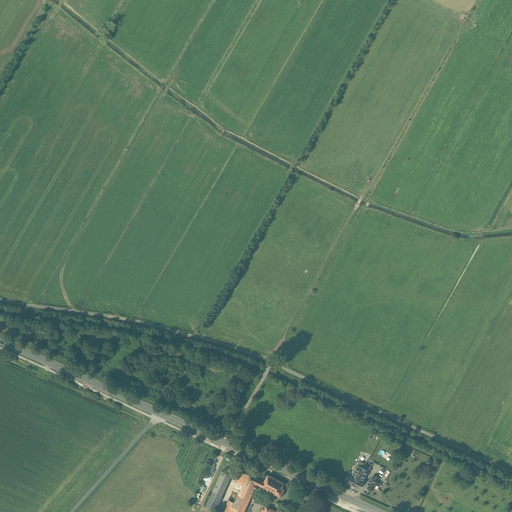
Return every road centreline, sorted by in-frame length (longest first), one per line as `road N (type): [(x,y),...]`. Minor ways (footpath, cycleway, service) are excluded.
road 1 (track): [(0,299),(136,321),(263,358),(511,470)]
road 2 (secondary): [(157,413),(376,511)]
road 3 (track): [(361,196),(270,361)]
road 4 (secondary): [(0,341),(157,413)]
road 5 (unclassified): [(157,413),(71,511)]
